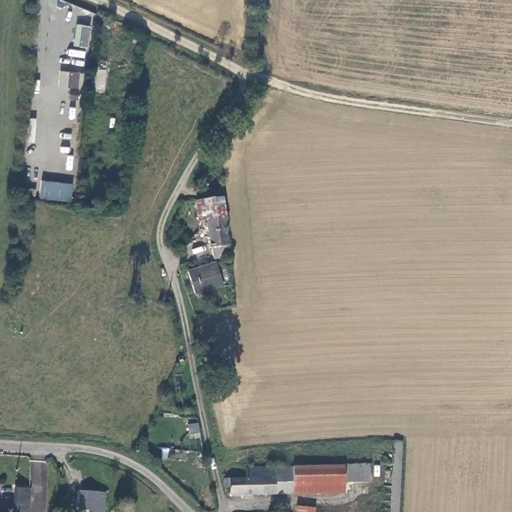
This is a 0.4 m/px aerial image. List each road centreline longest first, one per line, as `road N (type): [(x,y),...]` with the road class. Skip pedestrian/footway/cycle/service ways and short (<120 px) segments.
road 1 (track): [(95,0),(245,79),(162,228),(224,511)]
road 2 (track): [(239,70),(320,97),(511,122)]
road 3 (unclassified): [(191,511),(155,477),(110,453),(0,444)]
